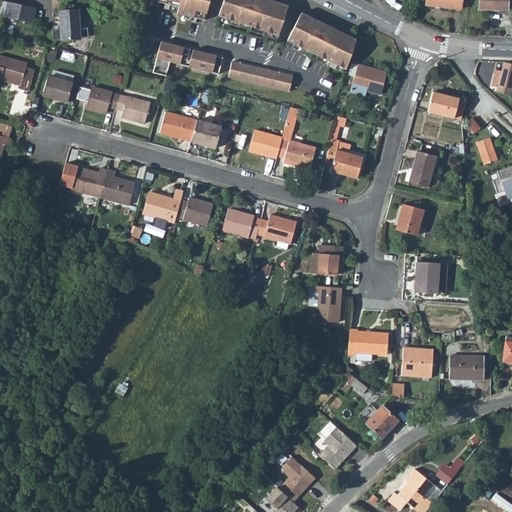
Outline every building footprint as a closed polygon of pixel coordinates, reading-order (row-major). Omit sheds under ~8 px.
[(5,0),(4,0),(1,15),(27,22),(30,6),(5,0)] [(168,0),(179,3),(177,9),(205,16),(209,0),(168,0)] [(289,3),(278,0),(222,0),(219,12),(279,33),(289,3)] [(425,0),(424,6),(459,13),(461,0),(425,0)] [(478,0),(478,14),(503,15),(503,0),(478,0)] [(57,10),(59,38),(78,37),(76,8),(57,10)] [(357,38),(302,10),(287,38),(346,68),(357,38)] [(161,38),(152,69),(165,73),(169,58),(218,71),(222,55),(193,46),(189,58),(186,57),(190,46),(161,38)] [(0,50),(0,76),(1,73),(12,77),(12,79),(20,81),(19,85),(28,87),(34,66),(25,63),(26,59),(0,50)] [(511,60),(504,57),(502,57),(498,65),(493,62),(487,77),(491,79),(494,75),(495,76),(492,83),(500,86),(502,81),(506,83),(511,66),(511,60)] [(293,73),(232,58),(228,73),(289,89),(293,73)] [(358,60),(350,87),(365,92),(367,86),(380,89),(386,69),(358,60)] [(48,71),(43,90),(68,97),(73,78),(48,71)] [(107,102),(115,104),(119,90),(91,83),(86,103),(106,108),(107,102)] [(434,88),(428,107),(453,114),(459,95),(434,88)] [(119,90),(115,104),(124,107),(122,113),(146,119),(151,99),(119,90)] [(459,95),(453,114),(464,118),(464,117),(465,110),(466,105),(468,98),(459,95)] [(291,105),(287,118),(294,120),(299,106),(291,105)] [(159,127),(191,136),(196,116),(165,107),(159,127)] [(339,112),(336,120),(341,122),(345,123),(348,114),(339,112)] [(470,113),(464,117),(472,126),(477,122),(470,113)] [(196,116),(191,136),(216,143),(222,123),(196,116)] [(0,132),(9,135),(12,123),(7,120),(0,118),(0,132)] [(282,134),(277,152),(284,154),(284,157),(311,164),(317,144),(290,136),(294,120),(287,118),(282,134)] [(336,120),(331,137),(336,138),(341,122),(336,120)] [(250,147),(276,155),(277,152),(282,134),(256,126),(250,147)] [(9,135),(0,132),(0,155),(4,141),(9,143),(11,136),(9,135)] [(331,137),(325,160),(332,163),(331,168),(357,176),(363,156),(349,151),(337,147),(340,139),(336,138),(331,137)] [(490,137),(477,141),(485,165),(498,160),(490,137)] [(340,139),(337,147),(349,151),(351,143),(340,139)] [(418,147),(408,178),(428,184),(437,153),(418,147)] [(72,184),(100,192),(106,166),(99,164),(98,167),(78,162),(66,158),(60,179),(73,182),(72,184)] [(511,159),(496,165),(499,172),(492,175),(497,188),(505,185),(509,198),(511,196),(511,159)] [(106,166),(100,192),(128,201),(134,180),(113,173),(114,169),(106,166)] [(182,188),(175,186),(172,196),(171,200),(178,203),(179,200),(182,188)] [(178,204),(178,203),(171,200),(172,196),(148,189),(141,210),(174,219),(174,217),(178,204)] [(178,204),(174,217),(205,225),(211,205),(187,198),(185,202),(179,200),(178,203),(178,204)] [(403,201),(396,227),(416,232),(423,206),(403,201)] [(221,226),(255,235),(256,231),(260,215),(253,213),(252,212),(228,204),(221,226)] [(260,215),(256,231),(288,240),(295,218),(270,211),(267,217),(260,215)] [(321,249),(320,270),(338,271),(339,262),(342,262),(344,242),(322,241),(321,249)] [(417,259),(415,290),(446,292),(448,261),(417,259)] [(194,272),(200,275),(203,266),(196,264),(194,272)] [(228,292),(238,297),(241,286),(231,280),(225,290),(228,292)] [(340,285),(312,283),(312,291),(319,291),(318,319),(338,320),(340,285)] [(350,328),(348,355),(356,355),(356,359),(371,360),(372,353),(386,354),(388,334),(359,331),(359,329),(350,328)] [(461,329),(442,335),(442,340),(454,341),(454,337),(463,335),(461,329)] [(402,346),(401,375),(430,376),(432,352),(412,351),(412,346),(402,346)] [(451,354),(448,377),(481,380),(483,357),(451,354)] [(392,382),(391,394),(402,396),(403,383),(392,382)] [(382,406),(366,423),(382,437),(398,420),(382,406)] [(336,427),(324,440),(328,445),(320,454),(335,468),(355,446),(336,427)] [(291,457),(282,466),(283,471),(290,476),(279,489),(293,502),(306,488),(302,484),(305,480),(299,475),(304,468),(291,457)] [(442,463),(434,474),(445,482),(453,471),(442,463)] [(410,480),(407,483),(398,495),(395,493),(389,500),(400,510),(406,502),(413,507),(412,509),(416,511),(425,511),(433,503),(424,495),(433,484),(414,468),(407,477),(410,480)] [(277,487),(266,499),(276,508),(272,511),(294,511),(298,507),(293,502),(279,489),(277,487)]
